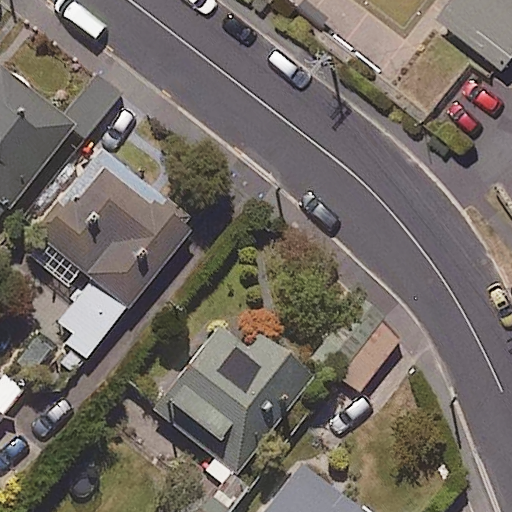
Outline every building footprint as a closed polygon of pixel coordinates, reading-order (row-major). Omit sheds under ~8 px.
[(511,0),(442,0),(431,15),(497,67),(507,54),(511,57),(511,0)] [(0,226),(76,133),(2,73),(0,75),(0,226)] [(122,100),(101,80),(71,113),(92,132),(122,100)] [(196,235),(104,155),(39,231),(69,257),(55,274),(82,297),(52,332),(87,362),(196,235)] [(404,340),(358,305),(312,366),(358,401),(404,340)] [(248,354),(218,331),(155,417),(209,456),(198,471),(229,493),(311,382),(257,342),(248,354)] [(0,424),(18,398),(0,385),(0,424)] [(71,416),(42,400),(22,435),(51,451),(71,416)] [(354,511),(302,470),(268,511),(354,511)]
